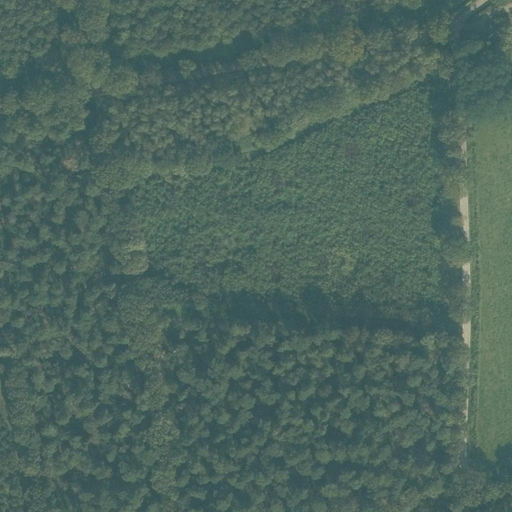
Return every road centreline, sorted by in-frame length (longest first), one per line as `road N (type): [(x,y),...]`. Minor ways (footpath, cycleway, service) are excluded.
road 1 (unclassified): [(445,29),(456,44),(466,247),(461,464),(467,476),(511,488)]
road 2 (unclassified): [(445,29),(0,108)]
road 3 (track): [(171,511),(97,90)]
